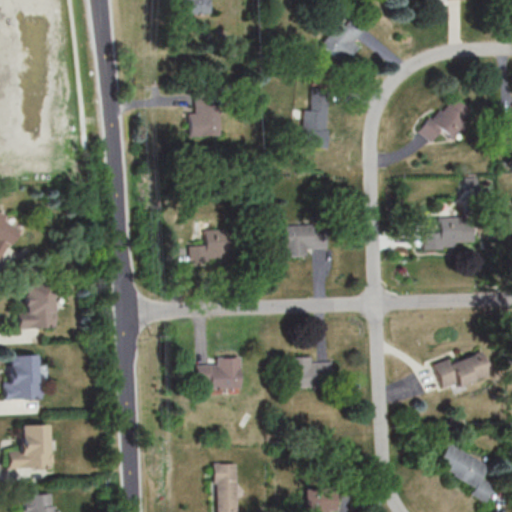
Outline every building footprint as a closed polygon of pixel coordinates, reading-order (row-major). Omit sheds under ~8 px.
[(178,0),(179,14),(204,14),(203,0),(178,0)] [(336,23),(315,48),(338,66),(353,47),(348,44),(361,28),(348,17),(340,26),(336,23)] [(296,147),(320,148),(324,91),(307,90),(305,111),(298,111),(296,147)] [(184,115),(185,136),(215,135),(214,93),(191,93),(191,115),(184,115)] [(416,135),(429,143),(436,132),(453,143),(472,113),(443,94),(416,135)] [(470,247),(469,216),(434,218),(435,232),(420,233),(420,248),(470,247)] [(0,248),(10,227),(0,222),(0,248)] [(279,255),(304,254),(304,249),(323,248),(322,231),(310,231),(309,224),(278,226),(279,255)] [(199,229),(199,262),(224,262),(224,229),(199,229)] [(49,326),(47,282),(16,284),(17,306),(10,306),(11,328),(49,326)] [(480,377),(473,352),(427,365),(434,390),(480,377)] [(0,398),(35,398),(35,355),(0,355),(0,398)] [(307,363),(306,357),(284,357),(284,387),(329,387),(329,363),(307,363)] [(235,358),(213,358),(213,365),(193,365),(193,382),(205,382),(205,390),(235,390),(235,358)] [(2,468),(43,468),(43,425),(12,425),(12,451),(2,451),(2,468)] [(481,465),(438,443),(427,465),(468,486),(463,494),(479,502),(488,485),(474,478),(481,465)] [(231,511),(231,463),(208,463),(209,511),(231,511)] [(331,511),(331,488),(300,488),(300,511),(331,511)]
